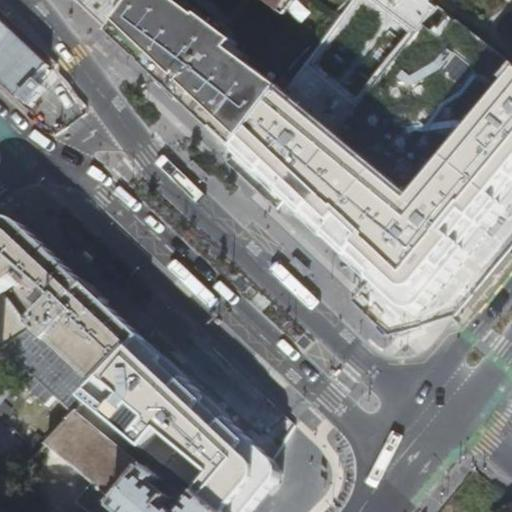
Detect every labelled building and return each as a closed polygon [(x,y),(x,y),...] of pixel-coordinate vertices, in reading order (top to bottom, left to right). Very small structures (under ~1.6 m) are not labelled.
[(78,0),(114,33),(115,31),(138,0),(78,0)] [(159,473),(184,493),(511,96),(511,95),(511,0),(464,0),(108,432),(132,451),(159,473)] [(171,0),(138,0),(115,31),(135,49),(171,0)] [(238,45),(177,0),(171,0),(135,49),(133,51),(173,89),(240,152),(287,91),(234,51),(238,45)] [(266,0),(285,14),(295,0),(266,0)] [(410,11),(400,22),(414,36),(425,24),(410,11)] [(511,96),(511,110),(372,285),(406,316),(444,306),(511,224),(511,95),(511,96)] [(57,311),(29,337),(1,357),(4,364),(13,382),(0,395),(0,424),(5,419),(28,444),(4,469),(15,479),(58,434),(89,401),(147,340),(24,226),(16,223),(8,224),(0,226),(0,303),(4,301),(25,286),(37,296),(41,293),(57,311)] [(29,337),(4,301),(0,303),(0,355),(1,357),(29,337)] [(135,459),(144,447),(108,416),(89,401),(58,434),(116,482),(90,511),(114,511),(149,471),(135,459)] [(275,461),(235,426),(225,437),(264,474),(275,461)] [(85,503),(97,480),(47,453),(35,475),(85,503)] [(172,482),(178,475),(159,459),(149,471),(114,511),(221,511),(202,496),(188,511),(174,511),(178,508),(173,504),(175,501),(160,487),(167,478),(172,482)] [(271,490),(233,461),(202,496),(221,511),(256,511),(264,501),(271,490)] [(34,511),(35,511),(8,487),(0,494),(0,511),(34,511)]
